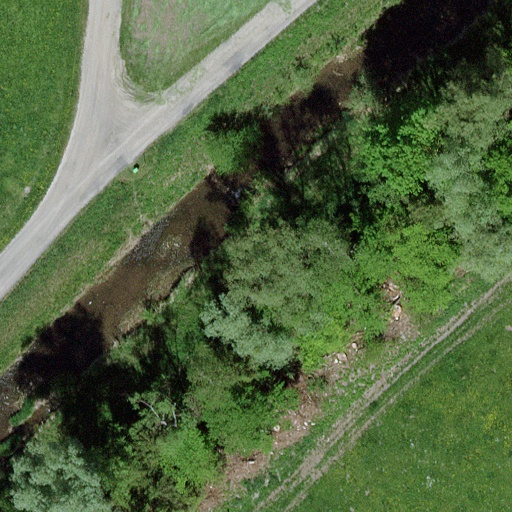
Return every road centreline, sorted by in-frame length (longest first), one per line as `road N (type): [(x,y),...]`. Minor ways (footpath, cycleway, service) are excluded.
road 1 (track): [(0,270),(85,177),(296,0)]
road 2 (track): [(96,0),(85,177)]
